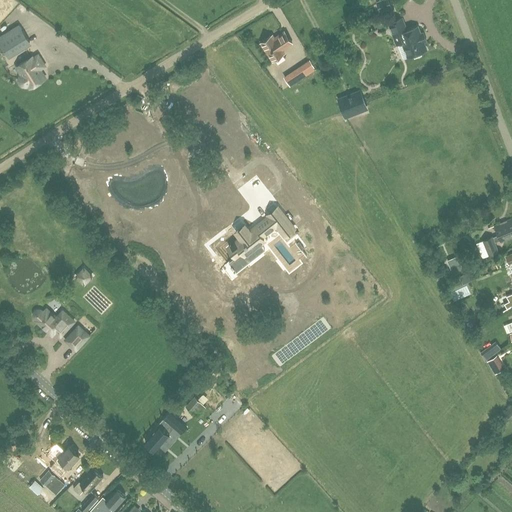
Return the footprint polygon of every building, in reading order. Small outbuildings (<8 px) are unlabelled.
[(375,0),(376,1),(377,1),(378,2),(377,2),(380,11),(391,7),(388,0),(375,0)] [(406,30),(401,18),(389,23),(397,44),(402,42),(408,57),(426,50),(423,41),(426,40),(423,33),(420,34),(417,26),(406,30)] [(0,42),(9,57),(31,44),(19,25),(0,37),(0,42)] [(292,44),(284,32),(275,38),(273,35),(261,44),(272,61),(284,53),(283,50),(292,44)] [(46,66),(38,54),(33,58),(32,56),(16,66),(21,75),(19,77),(18,80),(19,84),(22,86),(26,87),(28,86),(29,89),(46,78),(41,69),(46,66)] [(310,60),(284,76),(289,85),(315,69),(310,60)] [(344,115),(365,107),(364,105),(358,91),(338,99),(344,115)] [(268,215),(269,216),(250,231),(245,225),(243,227),(242,227),(238,230),(239,230),(236,232),(240,238),(228,247),(236,257),(243,252),(246,256),(261,244),(264,241),(261,238),(276,226),(284,236),(294,228),(278,207),(268,215)] [(501,242),(511,237),(511,217),(494,225),(498,235),(492,238),(492,237),(482,241),(488,256),(498,252),(494,243),(500,240),(501,242)] [(292,239),(299,250),(308,245),(302,234),(292,239)] [(249,260),(252,267),(243,272),(249,284),(273,272),(269,264),(261,269),(255,257),(249,260)] [(458,265),(450,268),(453,275),(461,272),(458,265)] [(56,318),(47,309),(43,312),(42,311),(40,311),(37,310),(35,311),(34,313),(35,316),(36,318),(37,319),(36,320),(50,333),(54,333),(56,331),(61,336),(74,321),(63,311),(56,318)] [(76,350),(90,335),(79,325),(65,340),(76,350)] [(486,360),(498,352),(493,346),(482,354),(486,360)] [(495,374),(504,368),(497,355),(487,361),(495,374)] [(233,405),(224,397),(215,408),(222,415),(233,405)] [(202,399),(192,408),(200,416),(210,407),(202,399)] [(174,427),(180,420),(170,412),(158,426),(159,426),(146,441),(155,450),(169,434),(166,432),(172,425),(174,427)] [(199,455),(217,438),(212,433),(194,450),(199,455)] [(69,467),(80,455),(70,446),(59,458),(60,459),(53,467),(58,472),(65,463),(69,467)] [(90,491),(104,476),(94,468),(81,483),(80,482),(74,489),(80,494),(86,487),(90,491)] [(56,494),(65,484),(49,470),(40,480),(56,494)] [(38,495),(44,488),(35,480),(29,487),(38,495)] [(112,493),(106,500),(103,497),(89,511),(110,511),(114,508),(115,508),(121,501),(125,496),(117,489),(113,493),(112,493)] [(85,511),(86,511),(99,497),(94,494),(82,508),(85,511)]
